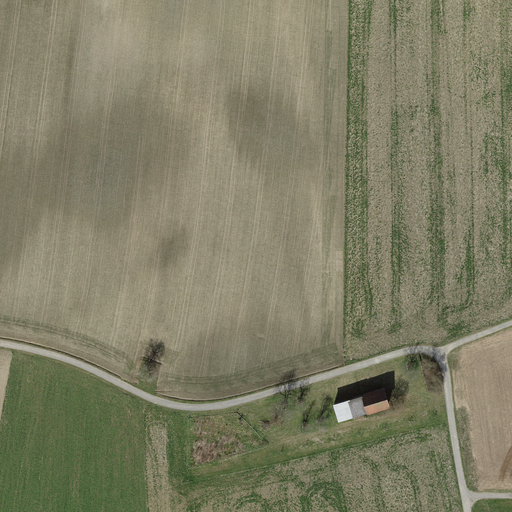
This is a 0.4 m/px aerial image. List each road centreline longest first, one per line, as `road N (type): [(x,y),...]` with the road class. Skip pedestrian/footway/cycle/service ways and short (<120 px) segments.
road 1 (track): [(441,350),(415,347),(222,407),(188,410),(62,358),(0,344)]
road 2 (track): [(441,350),(467,511)]
